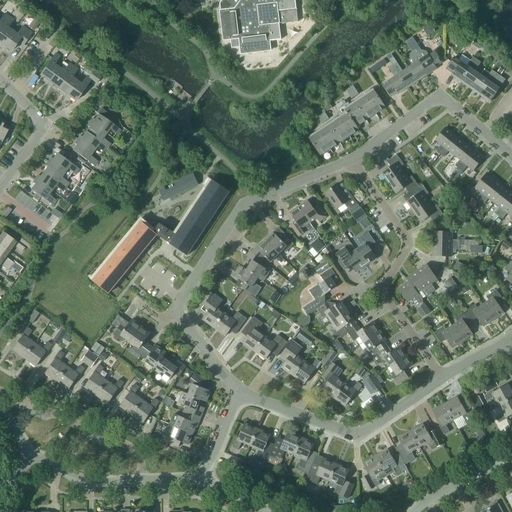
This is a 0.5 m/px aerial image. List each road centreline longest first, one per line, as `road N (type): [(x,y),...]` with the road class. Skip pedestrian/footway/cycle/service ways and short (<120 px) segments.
road 1 (residential): [(352,159),(259,193),(238,210),(174,307),(238,392)]
road 2 (residential): [(442,377),(382,288),(409,243),(352,159)]
road 3 (residential): [(238,392),(357,437),(442,377)]
road 4 (residential): [(511,154),(439,93),(352,159)]
road 5 (residential): [(141,480),(134,448),(0,392)]
road 6 (residential): [(0,186),(40,125),(0,77)]
